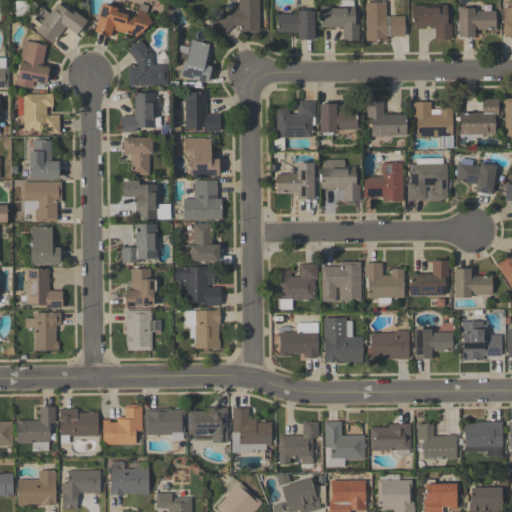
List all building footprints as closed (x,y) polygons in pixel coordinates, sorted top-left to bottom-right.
[(259,0),(259,34),(241,34),(241,26),(235,26),(224,35),(213,21),(228,10),(238,10),(238,0),(259,0)] [(319,28),(319,7),(340,6),(340,0),(353,0),(353,6),(354,6),(354,25),(358,25),(358,41),(342,41),(342,27),(319,28)] [(365,42),(364,3),(385,2),(386,37),(385,37),(385,41),(365,42)] [(511,37),(503,37),(503,21),(506,21),(505,2),(511,2),(511,37)] [(76,35),(65,27),(52,45),(35,32),(40,25),(33,19),(41,8),(49,14),(57,3),(72,15),(74,12),(86,21),(76,35)] [(94,32),(102,4),(117,9),(116,11),(135,17),(139,4),(148,6),(146,13),(151,23),(135,37),(131,35),(131,36),(112,30),(110,37),(94,32)] [(411,6),(446,5),(446,24),(450,24),(450,39),(434,40),(434,26),(412,27),(411,6)] [(457,38),(457,9),(474,9),(474,11),(495,11),(495,30),(474,30),(474,37),(457,38)] [(313,40),(297,40),(297,33),(276,33),(276,14),(297,14),(297,12),(313,12),(313,40)] [(389,37),(389,17),(404,17),(404,37),(389,37)] [(167,86),(127,86),(127,66),(135,66),(135,61),(126,51),(140,40),(152,55),(152,65),(167,65),(167,86)] [(208,44),(204,65),(211,67),(207,83),(179,76),(183,60),(186,61),(191,40),(208,44)] [(15,85),(19,64),(18,63),(23,41),(46,46),(41,66),(49,68),(45,85),(32,82),(31,89),(15,85)] [(120,133),(120,117),(133,117),(133,94),(153,93),(154,118),(159,118),(159,127),(154,127),(154,128),(136,128),(136,132),(120,133)] [(219,131),(203,132),(203,128),(185,128),(184,93),(205,93),(206,115),(219,115),(219,131)] [(23,131),(22,94),(52,94),(53,107),(46,107),(46,116),(58,116),(59,134),(43,134),(43,130),(23,131)] [(497,99),(497,117),(494,117),(494,135),(459,135),(459,113),(481,113),(481,99),(497,99)] [(511,138),(504,138),(503,99),(511,99),(511,138)] [(314,102),(314,117),(314,125),(311,125),(311,137),(275,138),(275,109),(288,109),(288,115),(296,115),(296,102),(314,102)] [(405,136),(370,137),(370,118),(366,118),(366,102),(382,102),(382,115),(405,115),(405,136)] [(452,149),(439,149),(439,137),(416,137),(416,117),(412,117),(412,103),(430,102),(430,110),(439,110),(439,108),(451,108),(451,135),(452,135),(452,149)] [(335,105),(335,111),(356,111),(356,130),(335,130),(335,133),(319,133),(319,105),(335,105)] [(58,161),(58,179),(29,179),(29,152),(31,152),(31,141),(37,141),(37,137),(48,137),(48,141),(50,141),(50,162),(58,161)] [(152,138),(152,154),(148,154),(149,176),(130,176),(130,155),(122,155),(122,138),(152,138)] [(210,138),(210,160),(219,160),(219,176),(190,177),(190,160),(190,154),(183,154),(183,139),(210,138)] [(446,197),(438,201),(427,201),(427,191),(434,191),(434,187),(425,187),(425,200),(407,200),(407,184),(410,184),(410,165),(416,165),(416,159),(442,159),(442,164),(446,164),(446,197)] [(343,160),(343,167),(354,167),(354,186),(359,186),(359,202),(342,202),(342,188),(320,189),(320,167),(323,167),(323,160),(343,160)] [(402,163),(402,202),(381,202),(381,198),(363,198),(363,177),(381,177),(381,163),(402,163)] [(495,166),(490,195),(474,192),(476,185),(454,181),(457,163),(478,167),(479,163),(495,166)] [(313,164),(313,200),(296,200),(296,194),(276,194),(275,175),(296,174),(296,164),(313,164)] [(221,219),(183,220),(183,199),(193,199),(193,181),(216,181),(217,199),(221,199),(221,219)] [(60,182),(60,202),(56,202),(56,222),(36,222),(36,221),(23,221),(22,202),(21,202),(21,183),(60,182)] [(122,182),(138,182),(138,185),(156,185),(156,205),(169,205),(169,219),(156,219),(156,220),(136,220),(136,207),(135,207),(135,197),(122,197),(122,193),(121,193),(121,187),(122,186),(122,182)] [(190,262),(190,246),(193,246),(193,224),(211,224),(212,245),(219,245),(220,262),(190,262)] [(156,225),(156,259),(138,260),(138,263),(121,263),(121,248),(134,248),(134,225),(156,225)] [(30,266),(29,249),(31,249),(31,227),(51,227),(51,248),(59,248),(59,265),(30,266)] [(511,292),(495,265),(511,254),(511,292)] [(409,296),(409,275),(431,275),(431,261),(447,261),(447,277),(444,277),(444,296),(409,296)] [(360,302),(339,302),(339,288),(335,288),(335,302),(320,302),(320,267),(339,267),(339,262),(360,262),(360,302)] [(367,288),(365,288),(365,279),(363,279),(363,264),(381,264),(381,276),(390,276),(390,270),(403,270),(403,298),(389,298),(389,304),(378,304),(378,299),(367,299),(367,288)] [(314,300),(291,300),(291,310),(279,310),(279,300),(278,300),(277,271),(290,271),(290,278),(299,277),(299,265),(317,265),(317,280),(314,280),(314,300)] [(174,281),(174,267),(214,267),(214,279),(207,279),(207,288),(220,288),(220,306),(185,306),(185,281),(174,281)] [(62,291),(62,309),(45,309),(45,305),(26,305),(26,269),(48,269),(48,292),(62,291)] [(153,307),(125,308),(124,291),(131,291),(131,269),(150,269),(150,280),(153,280),(153,281),(156,281),(156,291),(153,291),(153,307)] [(453,298),(453,270),(470,270),(470,276),(491,276),(491,295),(469,295),(469,298),(453,298)] [(218,349),(218,350),(211,350),(211,349),(193,349),(193,344),(195,344),(194,326),(185,326),(185,311),(215,311),(215,310),(219,310),(219,316),(220,317),(219,319),(219,325),(218,325),(218,340),(219,340),(219,349),(218,349)] [(154,331),(151,331),(151,350),(127,351),(127,347),(126,347),(125,327),(124,327),(123,311),(151,311),(151,321),(154,321),(154,331)] [(34,351),(34,328),(24,328),(24,319),(33,318),(33,313),(60,313),(60,326),(55,326),(55,342),(58,342),(59,351),(34,351)] [(362,363),(353,363),(353,361),(338,362),(333,362),(331,364),(328,363),(323,363),(323,360),(324,360),(324,353),(323,350),(324,347),(324,339),(323,339),(323,318),(345,318),(345,337),(361,337),(362,363)] [(461,361),(461,350),(462,350),(462,335),(461,335),(461,322),(482,322),(482,330),(482,336),(500,336),(500,357),(482,357),(482,361),(461,361)] [(317,323),(317,358),(310,359),(303,358),(303,354),(289,354),(289,356),(284,357),(279,356),(279,352),(279,333),(296,333),(296,323),(317,323)] [(414,360),(413,330),(430,330),(430,333),(451,333),(451,352),(430,352),(431,360),(414,360)] [(370,358),(370,333),(393,333),(393,331),(408,331),(408,360),(383,360),(383,358),(370,358)] [(102,445),(102,421),(109,421),(109,423),(116,423),(116,418),(124,418),(124,406),(128,406),(128,405),(137,405),(137,406),(141,406),(141,431),(135,431),(135,445),(102,445)] [(39,421),(39,408),(42,408),(42,407),(51,407),(51,408),(54,408),(54,424),(49,424),(49,443),(48,443),(48,451),(31,451),(31,444),(16,444),(16,420),(17,420),(17,421),(39,421)] [(187,436),(187,412),(204,412),(204,409),(226,408),(227,443),(211,444),(211,436),(187,436)] [(59,409),(77,409),(77,413),(87,413),(87,411),(97,411),(97,436),(68,437),(69,444),(59,444),(59,409)] [(184,410),(184,435),(183,435),(183,442),(171,442),(171,436),(144,436),(144,409),(170,409),(170,410),(184,410)] [(271,423),(271,428),(270,428),(270,446),(265,446),(265,451),(252,451),(252,453),(231,453),(230,433),(231,433),(231,409),(248,409),(248,420),(256,420),(256,423),(271,423)] [(0,422),(11,422),(12,446),(0,446),(0,422)] [(330,460),(330,448),(324,448),(323,422),(340,422),(341,436),(363,436),(364,460),(330,460)] [(501,457),(486,457),(486,452),(464,452),(463,427),(462,427),(462,424),(476,424),(476,422),(501,422),(502,426),(501,426),(501,457)] [(278,466),(278,437),(302,436),(302,423),(317,423),(317,438),(312,438),(312,465),(300,465),(300,459),(288,459),(288,466),(278,466)] [(410,451),(370,451),(370,428),(387,428),(387,425),(409,424),(410,451)] [(455,435),(455,460),(422,460),(422,440),(416,440),(416,425),(423,425),(423,424),(428,424),(428,425),(432,425),(432,436),(446,436),(446,435),(455,435)] [(147,495),(139,495),(139,494),(124,494),(124,496),(109,496),(109,492),(110,492),(110,470),(147,469),(147,490),(148,490),(148,494),(147,494),(147,495)] [(55,471),(55,481),(54,481),(55,502),(55,505),(52,506),(48,506),(45,506),(41,506),(41,505),(26,505),(26,506),(17,507),(17,480),(38,480),(38,471),(55,471)] [(99,471),(99,494),(92,494),(92,493),(81,493),(82,494),(77,494),(77,499),(76,499),(76,509),(71,509),(67,509),(62,509),(62,495),(61,495),(61,484),(67,484),(67,471),(99,471)] [(0,474),(12,474),(12,497),(9,497),(9,496),(5,496),(5,497),(2,497),(2,496),(0,496),(0,474)] [(293,511),(286,511),(285,507),(286,507),(280,488),(310,479),(314,494),(315,493),(319,507),(319,510),(311,511),(300,511),(300,510),(293,511)] [(376,511),(376,505),(377,505),(377,481),(411,480),(411,503),(413,503),(413,508),(414,508),(414,511),(392,511),(388,511),(378,511),(376,511)] [(365,510),(349,510),(349,511),(328,511),(328,502),(330,502),(330,481),(364,481),(364,505),(365,505),(365,510)] [(261,503),(252,511),(219,511),(215,508),(239,483),(256,499),(256,498),(261,503)] [(456,510),(447,510),(447,508),(441,508),(441,511),(423,511),(423,500),(425,500),(425,485),(455,485),(456,510)] [(501,488),(501,511),(468,511),(468,504),(470,504),(470,488),(501,488)] [(168,511),(168,509),(155,509),(155,494),(171,494),(171,499),(190,499),(190,511),(168,511)]
